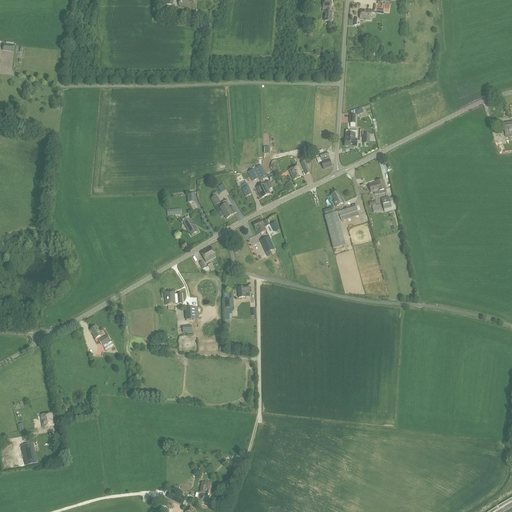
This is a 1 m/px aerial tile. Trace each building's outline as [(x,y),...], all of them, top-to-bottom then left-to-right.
[(323,0),(323,8),(327,8),(327,10),(325,10),(325,12),(324,21),(331,22),(332,12),(330,12),(330,9),(331,0),(323,0)] [(382,6),(374,5),(374,11),(375,11),(375,10),(377,10),(384,11),(384,12),(389,13),(390,4),(385,3),(385,5),(382,4),(382,6)] [(368,10),(367,10),(361,10),(360,19),(370,20),(371,13),(375,13),(375,11),(374,11),(374,13),(371,13),(372,10),(368,10)] [(2,51),(13,52),(14,45),(3,44),(2,51)] [(357,140),(358,131),(346,131),(346,140),(357,140)] [(320,159),(321,162),(323,170),(332,167),(329,159),(329,156),(320,159)] [(300,162),(306,175),(310,173),(305,160),(300,162)] [(253,169),(248,172),(253,182),(259,178),(260,181),(267,177),(261,165),(256,168),(253,169)] [(298,166),(289,170),(293,180),(303,176),(298,166)] [(376,183),(378,191),(386,189),(384,180),(375,182),(376,183)] [(261,198),(270,194),(268,190),(273,188),(270,182),(257,188),(261,198)] [(371,193),(378,191),(376,183),(369,185),(371,193)] [(248,186),(242,189),(246,197),(252,194),(248,186)] [(336,207),(344,203),(341,197),(338,192),(331,195),(334,201),(333,201),(336,207)] [(215,206),(221,203),(216,196),(211,199),(215,206)] [(381,199),(384,209),(384,212),(395,210),(393,199),(390,200),(389,197),(381,199)] [(221,204),(222,207),(220,208),(222,211),(219,213),(221,217),(224,216),(226,219),(237,213),(233,207),(230,209),(228,204),(227,204),(225,201),(221,204)] [(373,213),(380,212),(379,205),(372,207),(373,213)] [(337,212),(339,220),(341,219),(341,221),(350,218),(356,216),(359,216),(356,206),(337,212)] [(339,220),(337,212),(324,216),(333,249),(346,246),(339,220)] [(188,221),(188,222),(184,224),(188,232),(189,232),(191,236),(198,232),(194,225),(191,219),(188,221)] [(257,235),(266,231),(264,227),(269,225),(267,220),(264,222),(264,223),(263,224),(261,220),(253,224),(255,229),(256,231),(257,235)] [(275,222),(271,224),(274,232),(279,229),(275,222)] [(275,250),(269,237),(261,241),(266,254),(275,250)] [(206,262),(211,260),(214,258),(216,257),(210,246),(200,252),(206,263),(206,262)] [(249,291),(249,287),(244,288),(238,288),(238,298),(246,297),(245,292),(249,291)] [(183,304),(182,294),(177,294),(177,295),(175,295),(175,292),(165,293),(166,306),(176,305),(176,304),(178,304),(183,304)] [(224,300),(225,309),(232,308),(234,308),(233,299),(228,299),(224,300)] [(197,308),(185,309),(186,320),(198,319),(197,308)] [(96,326),(90,330),(95,340),(102,335),(100,331),(99,332),(96,326)] [(103,345),(111,341),(108,335),(99,340),(102,346),(103,345)] [(43,428),(54,426),(52,414),(41,416),(43,428)] [(25,466),(35,463),(31,444),(20,446),(25,466)] [(218,476),(221,473),(214,466),(212,469),(218,476)] [(202,482),(200,493),(205,494),(206,491),(207,491),(206,495),(202,494),(201,503),(208,504),(210,495),(212,484),(202,482)] [(178,495),(184,499),(188,491),(181,488),(178,495)] [(173,501),(183,506),(185,501),(175,496),(173,501)]
